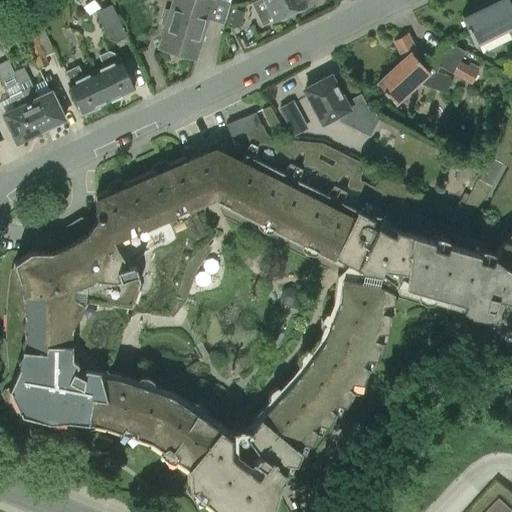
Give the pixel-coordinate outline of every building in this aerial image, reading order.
[(171,0),(169,10),(165,9),(160,24),(164,25),(157,48),(195,60),(213,0),(229,6),(230,0),(212,0),(213,0),(212,0),(171,0)] [(261,0),(272,21),(316,0),(315,0),(261,0)] [(511,14),(505,0),(500,0),(463,18),(475,44),(506,28),(508,33),(511,37),(511,14)] [(108,39),(116,42),(127,37),(111,4),(104,8),(95,12),(108,39)] [(244,13),(232,9),(228,23),(240,27),(244,13)] [(42,33),(40,27),(33,30),(46,57),(55,53),(45,32),(42,33)] [(46,57),(33,30),(29,32),(28,30),(22,32),(25,39),(24,39),(38,69),(49,64),(46,57)] [(451,77),(436,72),(439,66),(471,84),(477,72),(459,61),(439,51),(428,72),(413,57),(416,54),(406,34),(393,41),(402,59),(375,83),(395,104),(417,82),(429,86),(431,81),(448,86),(451,77)] [(445,40),(439,51),(459,61),(464,51),(445,40)] [(92,70),(107,102),(123,94),(121,90),(132,85),(121,62),(117,63),(113,54),(107,51),(98,56),(103,65),(92,70)] [(38,97),(33,85),(24,67),(21,68),(15,56),(8,60),(19,84),(18,84),(40,131),(51,125),(54,127),(60,125),(61,121),(64,120),(50,91),(38,97)] [(9,97),(0,101),(0,104),(4,113),(3,114),(16,142),(19,141),(22,142),(28,139),(28,136),(40,131),(18,84),(19,84),(8,60),(0,63),(0,78),(9,97)] [(107,102),(92,70),(81,76),(77,66),(65,72),(71,85),(68,86),(79,110),(89,105),(91,109),(107,102)] [(341,95),(330,75),(304,90),(322,123),(337,115),(340,121),(368,135),(378,115),(370,111),(361,94),(347,101),(343,94),(341,95)] [(277,108),(284,121),(299,112),(292,100),(277,108)] [(282,128),(269,106),(262,109),(271,131),(282,128)] [(508,152),(511,139),(511,137),(511,110),(488,156),(490,157),(502,163),(508,152)] [(234,144),(230,156),(214,149),(187,161),(184,156),(95,194),(96,217),(85,233),(85,236),(50,251),(29,251),(13,262),(10,277),(8,295),(6,313),(6,331),(7,349),(8,367),(10,381),(8,386),(1,393),(12,414),(21,412),(48,420),(66,418),(85,420),(105,425),(149,440),(187,465),(189,485),(220,511),(230,511),(233,511),(234,511),(265,511),(272,506),(279,481),(290,461),(295,462),(304,441),(310,443),(321,422),(326,424),(339,403),(345,404),(357,381),(362,382),(370,357),(376,358),(383,331),(387,330),(389,302),(394,301),(392,291),(372,281),(341,277),(337,302),(322,341),(295,377),(258,417),(245,434),(258,452),(247,467),(230,454),(230,435),(219,427),(170,395),(118,377),(106,375),(99,376),(98,370),(109,365),(113,356),(123,328),(127,323),(129,316),(136,312),(168,316),(186,261),(214,235),(216,228),(205,221),(203,199),(213,195),(221,180),(225,182),(225,188),(221,195),(223,196),(221,200),(343,261),(357,268),(358,267),(367,271),(370,267),(375,270),(394,274),(393,281),(470,303),(468,312),(484,322),(509,300),(511,300),(511,234),(506,240),(503,239),(492,256),(398,230),(408,214),(401,210),(395,222),(390,220),(395,206),(389,202),(384,212),(378,209),(372,218),(341,202),(345,192),(333,186),(327,195),(297,180),(300,170),(289,164),(283,173),(253,158),(256,147),(261,145),(271,147),(281,152),(292,161),(296,156),(285,147),(274,141),(265,133),(262,126),(260,124),(255,112),(225,124),(230,137),(244,131),(249,144),(247,149),(239,144),(234,144)] [(360,175),(366,165),(322,143),(288,139),(288,143),(294,148),(319,154),(334,162),(347,172),(360,175)] [(468,186),(478,165),(454,153),(448,166),(459,171),(455,179),(468,186)] [(336,183),(343,175),(332,166),(318,159),(307,156),(303,157),(301,166),(314,169),(325,175),(336,183)] [(502,163),(490,157),(479,179),(491,185),(502,163)] [(511,158),(491,199),(487,211),(499,218),(511,208),(511,158)] [(486,195),(491,185),(479,179),(477,178),(459,212),(381,173),(377,183),(392,195),(409,199),(451,220),(467,225),(477,206),(486,195)] [(381,206),(388,197),(376,188),(363,181),(348,178),(346,188),(359,191),(370,197),(381,206)] [(511,511),(511,500),(503,491),(484,510),(485,511),(511,511)]
